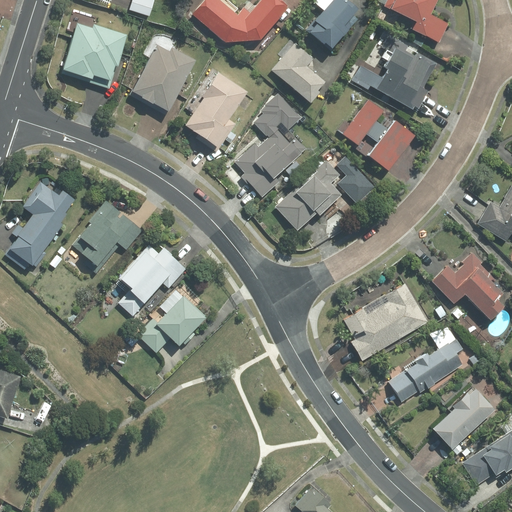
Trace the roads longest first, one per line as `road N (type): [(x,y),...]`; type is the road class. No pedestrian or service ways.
road 1 (residential): [(496,48),(486,86),(435,187),(390,232),(272,308)]
road 2 (residential): [(272,308),(203,209),(162,179),(1,110)]
road 3 (residential): [(428,511),(338,419),(272,308)]
